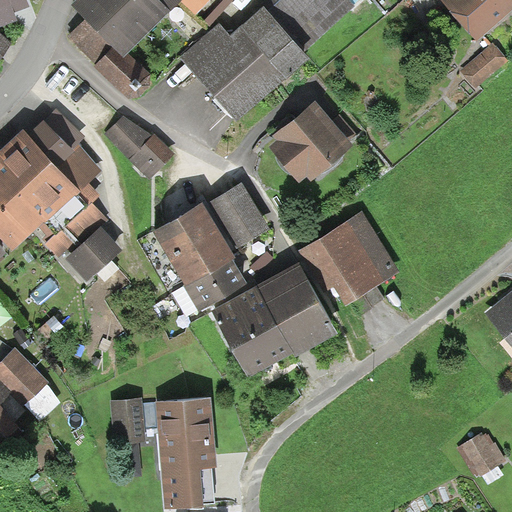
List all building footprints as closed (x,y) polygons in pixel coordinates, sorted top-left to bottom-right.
[(0,0),(0,28),(18,22),(15,14),(30,9),(26,0),(0,0)] [(79,0),(72,7),(85,21),(124,61),(129,56),(183,3),(179,0),(79,0)] [(179,0),(183,3),(195,15),(209,0),(179,0)] [(309,63),(303,55),(356,8),(348,0),(268,0),(260,7),(263,11),(231,38),(220,25),(180,59),(236,123),(285,82),(286,83),(309,63)] [(511,0),(440,0),(477,43),(511,12),(511,0)] [(151,76),(129,56),(124,61),(85,21),(66,38),(96,66),(93,68),(129,100),(136,100),(151,88),(151,76)] [(0,60),(12,44),(0,33),(0,60)] [(493,43),(461,71),(476,89),(509,61),(493,43)] [(331,122),(315,102),(273,137),(277,142),(269,148),(300,185),(308,178),(312,183),(354,147),(348,140),(356,134),(340,115),(331,122)] [(81,194),(78,196),(88,207),(92,203),(100,197),(89,185),(103,172),(78,145),(83,141),(56,111),(28,137),(81,194)] [(150,140),(124,115),(105,135),(130,159),(128,160),(150,181),(175,156),(154,136),(150,140)] [(28,137),(24,132),(0,154),(0,241),(10,252),(12,254),(44,225),(46,226),(78,196),(81,194),(28,137)] [(242,185),(203,206),(231,254),(270,231),(242,185)] [(108,221),(92,203),(88,207),(47,245),(59,258),(68,250),(72,254),(100,229),(108,221)] [(231,254),(203,206),(154,235),(186,290),(234,263),(236,262),(231,254)] [(401,273),(362,212),(299,251),(326,295),(335,290),(347,309),(353,305),(360,316),(385,300),(377,288),(401,273)] [(122,252),(100,229),(72,254),(66,260),(87,283),(122,252)] [(0,241),(0,261),(10,252),(0,241)] [(234,263),(186,290),(200,314),(248,287),(234,263)] [(257,287),(211,312),(249,381),(294,357),(296,360),(339,337),(300,266),(258,289),(257,287)] [(511,291),(485,314),(511,347),(511,291)] [(0,363),(0,382),(23,407),(48,384),(16,349),(0,363)] [(0,446),(18,431),(12,424),(26,412),(23,407),(0,382),(0,446)] [(110,401),(113,446),(131,445),(139,444),(145,444),(142,399),(110,401)] [(156,405),(164,511),(177,511),(204,510),(201,471),(217,470),(211,400),(156,405)] [(483,433),(458,448),(477,480),(507,462),(495,443),(494,443),(489,434),(488,435),(487,434),(484,435),(483,433)] [(141,477),(139,444),(131,445),(133,477),(141,477)]
